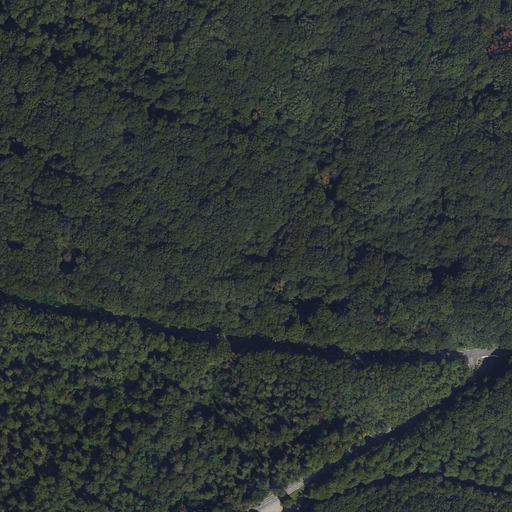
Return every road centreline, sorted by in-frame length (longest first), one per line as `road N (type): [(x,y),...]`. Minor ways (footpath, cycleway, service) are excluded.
road 1 (secondary): [(482,354),(413,363),(332,360),(0,301)]
road 2 (track): [(88,230),(256,291),(484,315)]
road 3 (tertiary): [(252,511),(470,385),(482,354)]
road 4 (track): [(214,0),(88,230)]
road 5 (track): [(264,505),(282,509),(413,477),(511,497)]
